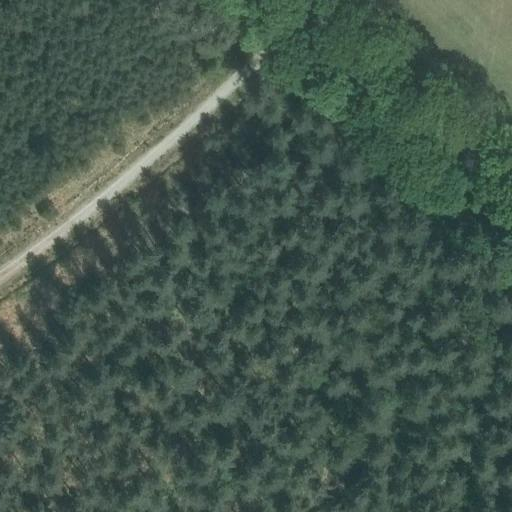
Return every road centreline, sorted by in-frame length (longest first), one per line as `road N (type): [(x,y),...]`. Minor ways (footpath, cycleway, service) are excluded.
road 1 (track): [(0,266),(299,10)]
road 2 (unclassified): [(511,198),(287,0)]
